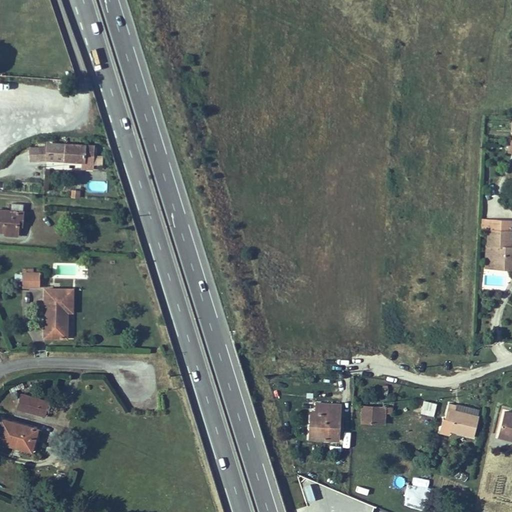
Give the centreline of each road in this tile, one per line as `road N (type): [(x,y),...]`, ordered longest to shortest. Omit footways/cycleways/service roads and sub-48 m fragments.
road 1 (trunk): [(84,0),(244,511)]
road 2 (trunk): [(269,511),(111,0)]
road 3 (residential): [(128,363),(23,358),(0,370)]
